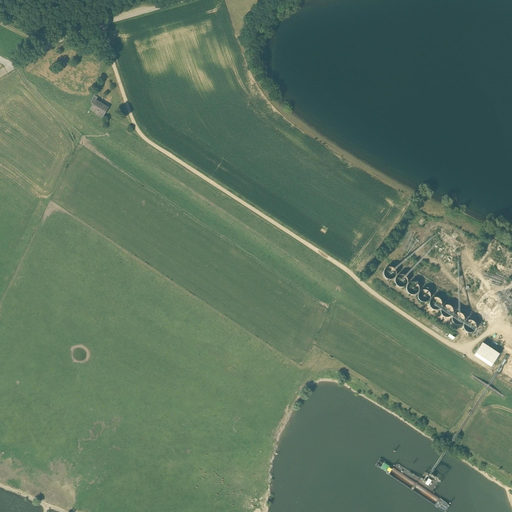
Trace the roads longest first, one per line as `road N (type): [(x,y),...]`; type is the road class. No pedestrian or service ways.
road 1 (track): [(511,327),(453,345),(145,139),(131,123),(101,24)]
road 2 (unclassified): [(16,62),(77,30),(183,0)]
